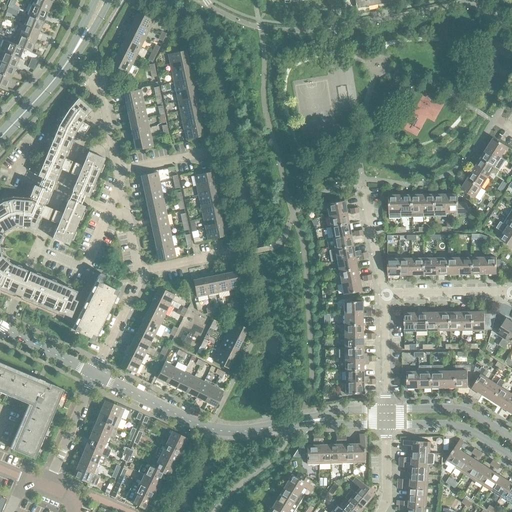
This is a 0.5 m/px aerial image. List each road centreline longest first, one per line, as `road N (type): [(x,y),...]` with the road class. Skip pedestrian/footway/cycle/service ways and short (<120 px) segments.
road 1 (tertiary): [(289,424),(206,429),(93,373)]
road 2 (tertiary): [(385,426),(459,428),(511,459)]
road 3 (tertiary): [(511,440),(462,411),(385,410)]
road 4 (residential): [(385,296),(511,294)]
road 5 (residential): [(46,489),(93,373)]
road 6 (tertiary): [(0,137),(78,43)]
